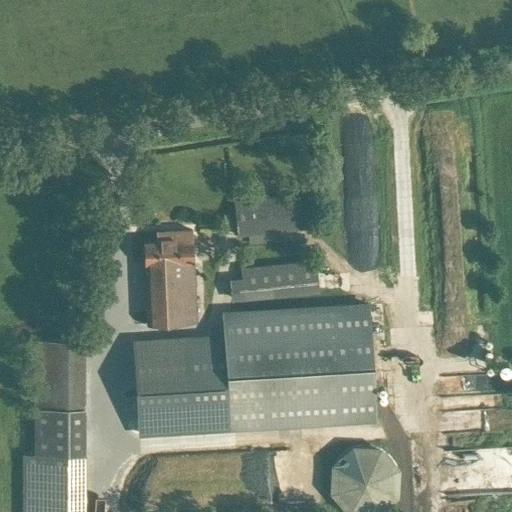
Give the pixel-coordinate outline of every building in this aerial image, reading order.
[(312,227),(311,213),(309,193),(234,200),(238,234),(246,234),(247,245),(279,242),(277,230),(312,227)] [(145,266),(194,264),(192,229),(156,231),(156,241),(143,242),(145,266)] [(315,260),(241,268),(245,300),(318,293),(315,260)] [(196,321),(194,264),(145,266),(147,324),(196,321)] [(225,333),(133,338),(139,436),(376,421),(368,302),(224,310),(225,333)] [(83,339),(34,340),(34,365),(84,364),(83,339)] [(36,452),(86,451),(84,364),(34,365),(36,452)] [(331,464),(329,492),(346,511),(380,511),(399,497),(400,468),(381,446),(353,444),(331,464)] [(293,449),(170,454),(172,488),(192,488),(192,500),(295,496),(293,449)] [(85,511),(86,451),(36,452),(23,453),(21,511),(85,511)]
